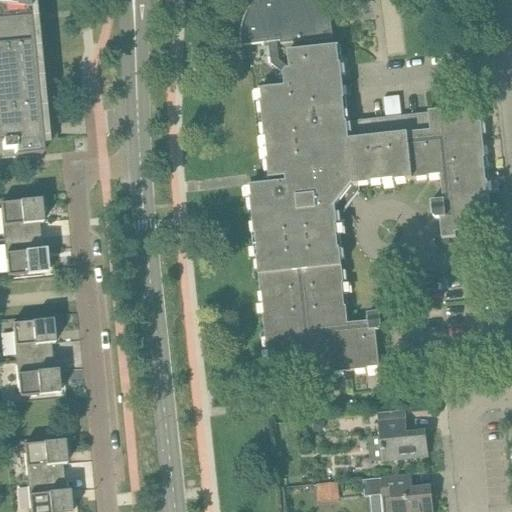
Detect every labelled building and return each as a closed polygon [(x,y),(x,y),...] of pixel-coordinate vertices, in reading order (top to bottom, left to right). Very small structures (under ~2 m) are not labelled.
[(0,0),(0,159),(42,155),(41,140),(57,139),(55,115),(46,22),(29,24),(27,0),(0,0)] [(255,0),(247,11),(243,23),(241,35),(241,48),(243,48),(242,46),(269,43),(271,64),(283,74),(285,87),(259,90),(259,91),(265,91),(266,102),(260,102),(264,138),(270,137),(273,160),(267,160),(269,179),(275,179),(276,184),(249,186),(250,188),(255,187),(257,198),(251,199),(255,235),(261,234),(262,257),(257,257),(261,293),(266,292),(269,315),(263,316),(267,351),(273,351),(274,361),(268,362),(268,364),(305,360),(306,364),(318,363),(320,375),(321,375),(321,369),(331,368),(332,374),(367,370),(367,364),(378,363),(378,369),(380,369),(376,332),(379,331),(382,328),(380,313),(367,314),(368,322),(348,324),(346,307),(340,307),(338,285),(344,284),(340,248),(334,249),(332,226),(337,226),(335,207),(352,186),(371,184),(370,178),(393,175),(394,181),(429,177),(428,171),(440,169),(443,199),(431,200),(433,215),(437,219),(440,219),(442,239),(456,238),(456,233),(493,229),(492,227),(487,228),(485,217),(491,216),(487,181),(482,182),(479,159),(485,158),(481,123),(475,123),(474,113),(480,112),(480,110),(443,115),(442,110),(428,111),(428,113),(341,123),(339,100),(345,100),(341,64),(335,65),(333,48),(339,48),(339,46),(288,52),(289,69),(279,60),(277,42),(280,42),(281,45),(332,39),(328,0),(255,0)] [(0,209),(3,241),(40,238),(38,224),(42,224),(40,201),(0,204),(0,209)] [(41,251),(40,238),(3,241),(7,278),(47,274),(45,251),(41,251)] [(15,362),(51,358),(50,345),(54,344),(52,321),(11,325),(15,362)] [(53,372),(51,358),(15,362),(18,398),(59,395),(57,371),(53,372)] [(404,411),(378,414),(379,423),(383,461),(427,457),(425,433),(406,434),(405,420),(404,411)] [(324,420),(314,421),(315,433),(321,432),(325,427),(324,420)] [(27,483),(63,479),(62,466),(66,465),(63,442),(23,446),(27,483)] [(411,476),(380,479),(364,480),(365,496),(382,495),(382,500),(392,500),(392,511),(432,511),(431,491),(419,492),(419,488),(412,489),(411,476)] [(63,479),(27,483),(29,511),(70,511),(68,492),(64,493),(63,479)] [(335,483),(318,484),(319,499),(336,498),(335,483)]
